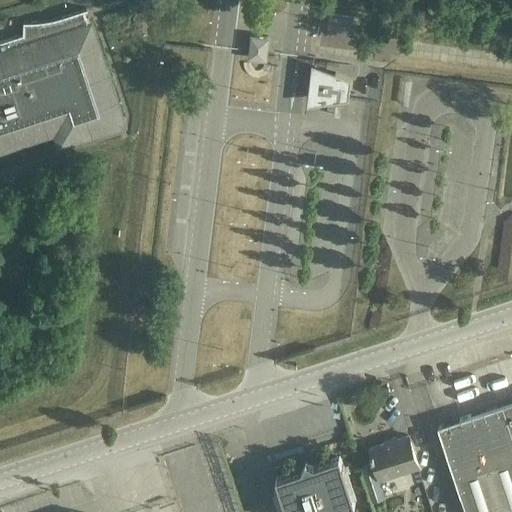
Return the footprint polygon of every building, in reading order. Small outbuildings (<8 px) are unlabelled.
[(120,123),(95,47),(83,11),(88,9),(87,8),(58,18),(48,21),(37,22),(26,23),(22,23),(22,25),(26,25),(26,33),(0,41),(0,147),(55,130),(60,143),(120,123)] [(253,51),(265,53),(266,40),(255,39),(253,51)] [(308,105),(332,102),(333,95),(318,93),(320,77),(335,79),(336,72),(312,64),(308,105)] [(350,99),(350,98),(352,79),(336,72),(335,79),(320,77),(318,93),(333,95),(332,102),(350,99)] [(479,412),(439,425),(445,444),(467,511),(511,511),(511,401),(498,406),(479,412)] [(380,477),(418,465),(409,435),(397,439),(396,437),(392,438),(392,441),(371,448),(380,477)] [(356,503),(340,455),(276,476),(288,511),(358,511),(357,508),(343,511),(339,511),(339,508),(356,503)]
